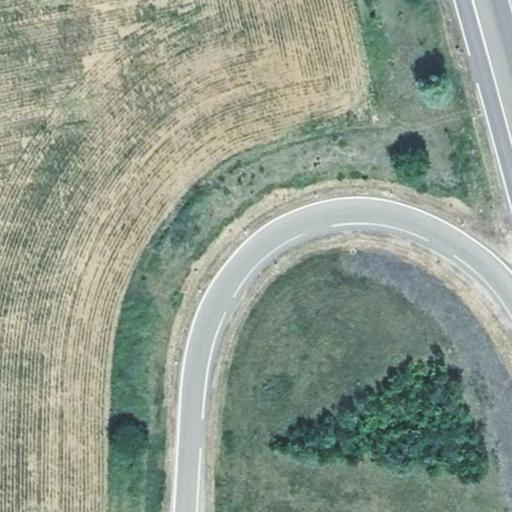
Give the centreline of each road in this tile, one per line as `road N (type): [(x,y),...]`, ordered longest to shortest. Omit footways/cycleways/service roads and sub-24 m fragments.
road 1 (primary): [(186,511),(202,334),(243,261),(274,235),(343,211),(376,212),(444,237),(479,260),(511,299)]
road 2 (primary): [(511,124),(478,0)]
